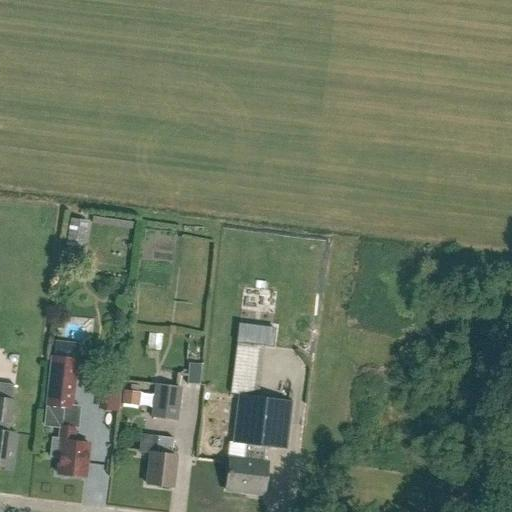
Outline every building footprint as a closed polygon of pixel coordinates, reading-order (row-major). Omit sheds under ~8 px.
[(239,324),(237,343),(242,344),(263,346),(271,347),(274,329),(239,324)] [(231,394),(238,395),(233,443),(245,444),(243,460),(229,458),(225,490),(243,493),(244,490),(264,493),(267,463),(263,463),(265,447),(285,449),(291,401),(257,397),(263,346),(242,344),(237,343),(231,394)] [(50,457),(59,458),(57,474),(86,478),(89,444),(73,442),(75,428),(77,428),(79,406),(73,405),(78,360),(50,356),(44,407),(46,407),(44,424),(59,426),(57,440),(52,439),(50,457)] [(202,365),(188,363),(186,384),(199,385),(202,365)] [(152,385),(148,418),(174,421),(178,388),(152,385)] [(123,391),(122,402),(138,404),(139,393),(123,391)] [(15,434),(8,433),(13,401),(12,401),(0,398),(0,467),(6,468),(8,454),(12,454),(15,434)] [(170,455),(172,439),(158,437),(156,454),(150,453),(146,485),(172,488),(176,456),(170,455)]
